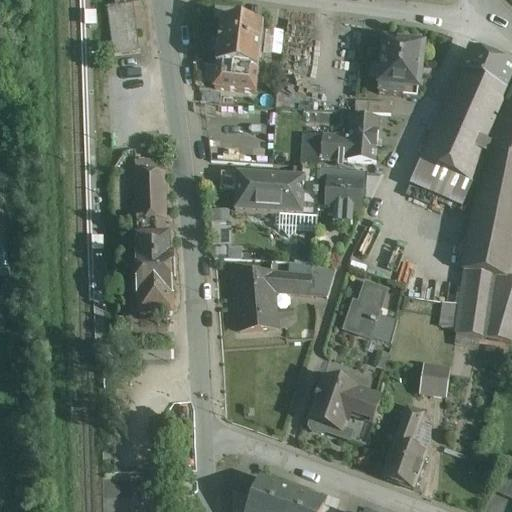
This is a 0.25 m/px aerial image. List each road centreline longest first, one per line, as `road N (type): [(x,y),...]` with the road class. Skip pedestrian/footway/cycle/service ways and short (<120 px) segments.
road 1 (residential): [(160,0),(190,230),(202,429)]
road 2 (residential): [(202,429),(418,511)]
road 3 (residential): [(486,0),(466,16),(323,0)]
